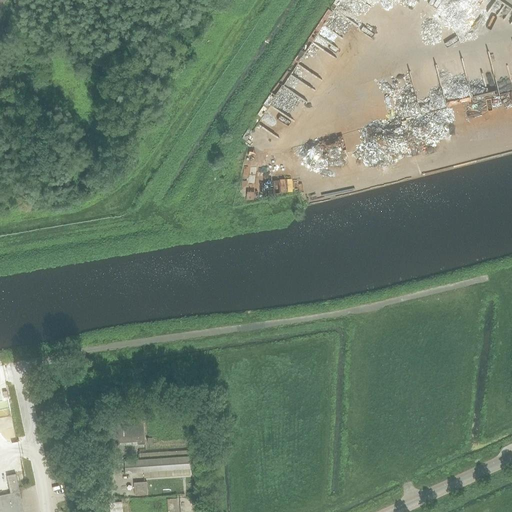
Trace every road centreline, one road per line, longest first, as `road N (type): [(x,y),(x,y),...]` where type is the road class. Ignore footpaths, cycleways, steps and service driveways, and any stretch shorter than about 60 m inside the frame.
road 1 (unclassified): [(46,511),(17,367)]
road 2 (tertiary): [(511,457),(393,511)]
